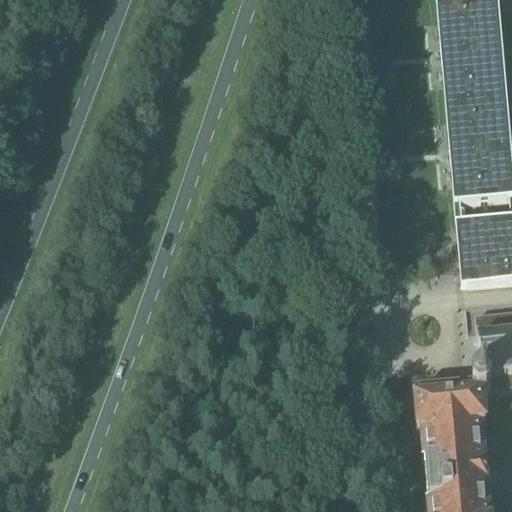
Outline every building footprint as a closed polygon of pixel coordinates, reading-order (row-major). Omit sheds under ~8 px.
[(494,2),(438,7),(455,210),(511,205),(494,2)] [(385,54),(365,55),(367,79),(387,78),(385,54)] [(392,150),(372,151),(374,175),(394,174),(392,150)] [(511,224),(457,230),(463,293),(511,288),(511,224)] [(511,320),(475,323),(476,339),(482,339),(482,345),(477,346),(480,384),(489,384),(490,385),(511,383),(511,320)] [(486,402),(490,397),(491,396),(491,390),(490,385),(489,384),(480,384),(477,385),(473,390),(473,392),(415,397),(415,407),(414,407),(417,438),(421,438),(425,486),(427,511),(488,511),(486,489),(487,489),(487,481),(486,474),(485,474),(481,432),(485,432),(482,402),(486,402)]
